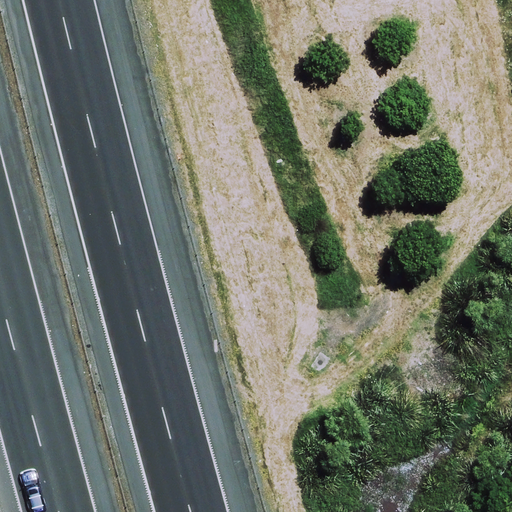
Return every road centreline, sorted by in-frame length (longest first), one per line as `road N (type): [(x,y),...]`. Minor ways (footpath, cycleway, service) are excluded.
road 1 (motorway): [(66,0),(199,511)]
road 2 (motorway): [(85,511),(0,152)]
